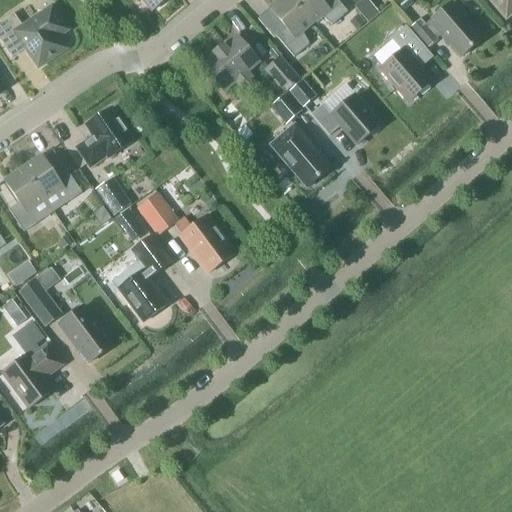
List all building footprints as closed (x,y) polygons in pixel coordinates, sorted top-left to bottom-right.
[(142,0),(152,12),(166,0),(142,0)] [(302,32),(312,24),(291,0),(280,0),(259,18),(260,19),(270,10),(286,29),(277,37),(294,58),(310,45),(302,32)] [(291,0),(312,24),(321,17),(333,26),(348,13),(336,0),(320,0),(321,0),(320,0),(291,0)] [(511,0),(489,0),(506,19),(511,13),(511,0)] [(461,57),(482,39),(452,4),(429,23),(449,46),(450,45),(461,57)] [(379,14),(375,8),(363,18),(368,24),(379,14)] [(66,30),(52,9),(23,28),(14,14),(0,23),(0,41),(12,59),(27,49),(39,67),(65,49),(57,37),(66,30)] [(350,22),(357,30),(365,23),(359,15),(350,22)] [(438,40),(420,19),(410,28),(428,49),(438,40)] [(238,38),(204,67),(223,90),(233,82),(247,70),(257,62),(238,38)] [(432,83),(404,50),(381,70),(409,102),(432,83)] [(281,58),(265,71),(283,93),(299,80),(281,58)] [(289,93),(303,109),(317,97),(302,81),(289,93)] [(303,111),(287,93),(270,108),(286,126),(303,111)] [(357,147),(381,126),(355,96),(331,116),(322,106),(311,116),(329,137),(340,127),(357,147)] [(112,109),(86,126),(87,127),(88,127),(94,136),(76,149),(90,169),(108,157),(109,158),(108,158),(108,159),(134,142),(133,141),(133,142),(111,110),(112,110),(112,109)] [(235,134),(243,144),(253,135),(245,125),(235,134)] [(331,168),(295,125),(270,146),(307,189),(331,168)] [(23,169),(53,213),(82,194),(67,171),(57,178),(43,158),(54,150),(53,149),(42,157),(23,169)] [(53,213),(23,169),(0,184),(0,186),(6,183),(19,203),(9,210),(24,233),(41,222),(53,213)] [(131,205),(113,178),(95,190),(113,217),(131,205)] [(184,218),(179,221),(158,194),(137,210),(158,238),(174,225),(182,236),(180,237),(208,275),(236,254),(208,217),(192,228),(184,218)] [(133,244),(147,234),(130,211),(116,221),(133,244)] [(59,241),(64,249),(72,244),(67,236),(59,241)] [(168,304),(150,279),(151,278),(152,278),(171,263),(152,237),(132,252),(145,270),(144,272),(144,271),(118,291),(143,323),(168,304)] [(63,315),(35,279),(18,292),(45,328),(63,315)] [(113,346),(84,307),(58,326),(78,352),(79,351),(89,364),(113,346)] [(19,310),(9,317),(16,327),(26,320),(19,310)] [(26,356),(2,374),(29,410),(54,390),(44,377),(49,373),(50,375),(63,366),(47,345),(39,351),(35,346),(44,339),(32,322),(12,337),(26,356)]
